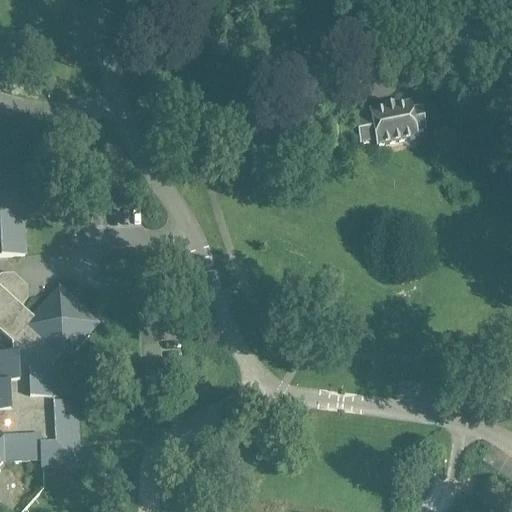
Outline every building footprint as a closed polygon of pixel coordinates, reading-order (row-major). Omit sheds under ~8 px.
[(359,149),(374,146),(375,153),(418,144),(416,138),(425,136),(420,111),(411,113),(409,106),(395,109),(395,107),(381,110),(382,112),(368,115),(369,121),(354,124),(359,149)] [(470,121),(469,136),(491,138),(492,123),(470,121)] [(0,340),(15,358),(72,361),(74,324),(24,321),(26,275),(0,273),(0,253),(25,254),(27,211),(0,209),(0,340)] [(0,411),(3,411),(5,387),(10,382),(13,352),(0,351),(0,411)] [(20,367),(21,399),(59,397),(58,366),(20,367)] [(0,466),(2,464),(73,462),(71,405),(55,405),(48,412),(50,452),(32,435),(0,436),(0,466)]
